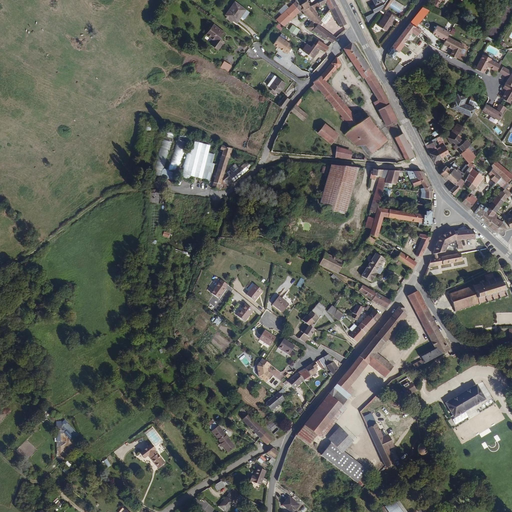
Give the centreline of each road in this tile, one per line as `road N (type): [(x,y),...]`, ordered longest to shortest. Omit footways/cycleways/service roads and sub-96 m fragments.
road 1 (track): [(264,159),(229,194),(114,194),(0,268)]
road 2 (track): [(459,345),(428,369),(426,397),(486,377),(511,416)]
road 3 (residential): [(347,363),(417,274),(440,223)]
road 4 (track): [(264,159),(426,165)]
road 5 (tertiary): [(444,196),(372,59)]
road 6 (residential): [(285,443),(253,454),(166,511)]
